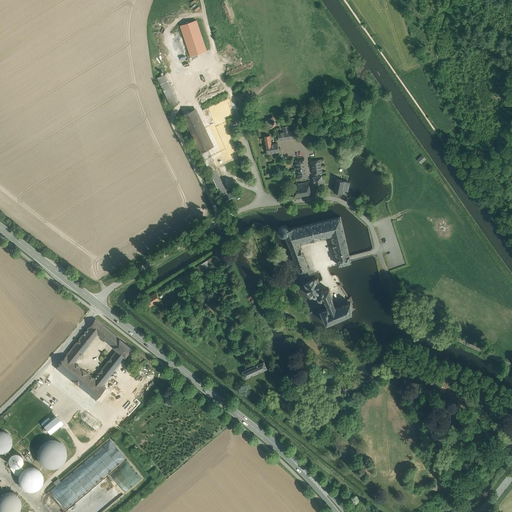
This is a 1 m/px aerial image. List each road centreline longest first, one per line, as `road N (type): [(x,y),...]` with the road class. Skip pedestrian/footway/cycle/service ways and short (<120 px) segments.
road 1 (primary): [(97,304),(293,460),(341,511)]
road 2 (track): [(204,13),(170,23),(161,38),(186,97),(172,124),(216,221)]
road 3 (unclassified): [(97,304),(234,211),(313,199)]
road 4 (track): [(450,0),(442,19),(447,72),(476,134),(511,179)]
road 5 (unclassified): [(97,304),(0,414)]
road 6 (track): [(511,364),(408,307),(392,287)]
road 7 (primary): [(0,228),(97,304)]
